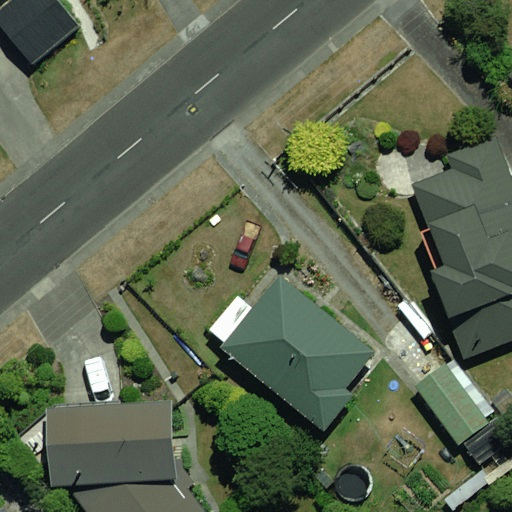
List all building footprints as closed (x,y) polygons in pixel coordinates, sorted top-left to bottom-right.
[(57,0),(11,0),(0,9),(0,26),(31,64),(78,25),(57,0)] [(511,65),(500,76),(511,90),(511,65)] [(511,328),(511,241),(480,145),(377,180),(436,354),(511,328)] [(264,280),(206,350),(296,424),(354,355),(264,280)] [(493,423),(449,361),(418,383),(463,445),(493,423)] [(151,407),(23,418),(41,490),(61,511),(180,511),(156,485),(151,407)]
